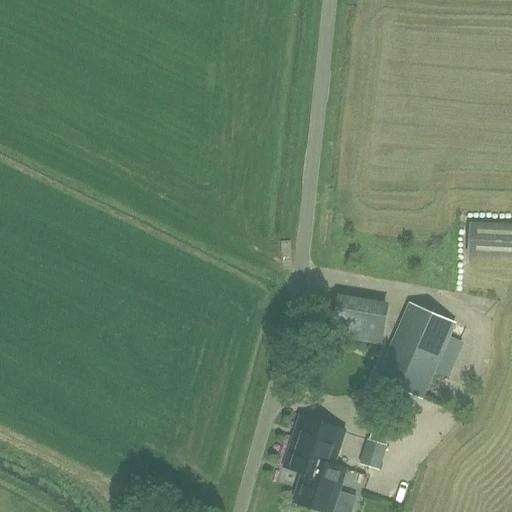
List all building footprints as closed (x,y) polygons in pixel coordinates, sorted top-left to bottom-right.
[(511,222),(475,221),(473,255),(511,257),(511,222)] [(382,343),(388,310),(339,301),(333,335),(382,343)] [(410,303),(378,377),(424,397),(456,323),(410,303)] [(459,362),(465,341),(454,338),(448,358),(459,362)] [(300,417),(289,453),(334,467),(335,466),(346,431),(300,417)] [(369,440),(361,465),(380,470),(387,445),(369,440)] [(335,466),(334,467),(289,453),(284,468),(303,474),(294,502),(325,511),(333,511),(347,470),(335,466)] [(350,471),(336,511),(360,511),(372,478),(350,471)]
